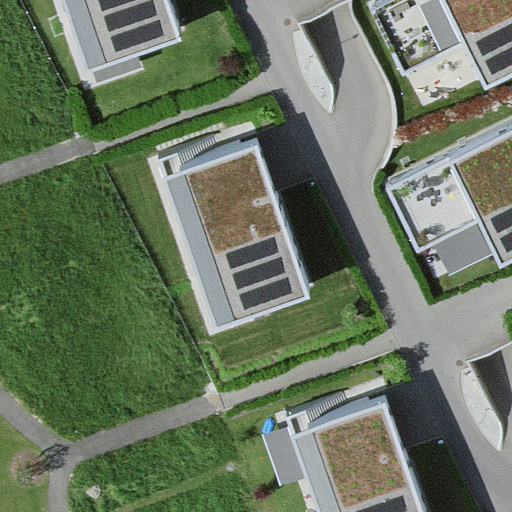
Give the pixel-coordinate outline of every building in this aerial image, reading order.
[(168,22),(160,0),(58,0),(78,54),(168,22)] [(511,0),(423,0),(419,2),(445,55),(497,29),(511,59),(511,0)] [(298,280),(241,128),(153,161),(210,313),(298,280)] [(511,129),(421,174),(446,227),(499,201),(511,228),(511,129)] [(413,511),(371,389),(298,414),(332,511),(413,511)]
